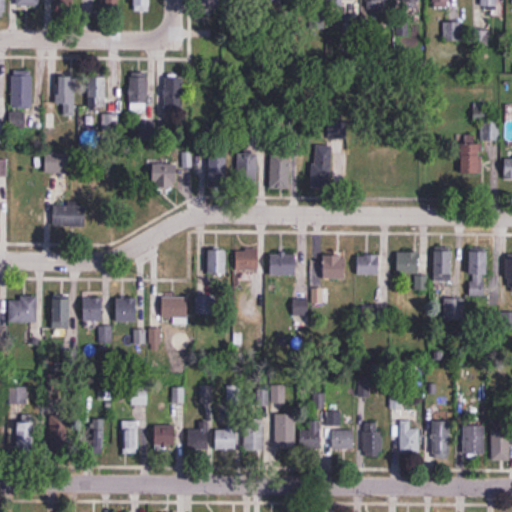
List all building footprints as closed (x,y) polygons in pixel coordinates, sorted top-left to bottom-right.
[(151,11),(151,0),(135,0),(135,11),(151,11)] [(420,9),(419,0),(402,0),(403,9),(420,9)] [(12,73),(12,108),(33,108),(33,73),(12,73)] [(131,109),(148,109),(148,74),(131,74),(131,109)] [(59,115),(76,115),(76,77),(59,77),(59,115)] [(88,77),(88,107),(107,107),(107,77),(88,77)] [(185,111),(185,77),(165,77),(165,111),(185,111)] [(102,131),(118,131),(118,114),(102,114),(102,131)] [(156,123),(141,123),(141,141),(156,141),(156,123)] [(483,174),(482,141),(492,141),(492,124),(482,124),(482,137),(461,137),(461,174),(483,174)] [(332,147),(313,147),(313,190),(332,190),(332,147)] [(46,173),(70,173),(70,152),(46,152),(46,173)] [(239,189),(258,189),(258,153),(239,153),(239,189)] [(228,154),(210,154),(210,189),(228,189),(228,154)] [(291,154),(271,154),(271,189),(291,189),(291,154)] [(178,165),(154,165),(154,188),(178,188),(178,165)] [(53,206),(53,227),(86,227),(86,206),(53,206)] [(453,248),(434,248),(434,281),(453,281),(453,248)] [(209,274),(227,274),(227,249),(209,249),(209,274)] [(236,271),(258,271),(258,250),(236,250),(236,271)] [(469,250),(469,296),(488,296),(488,250),(469,250)] [(398,275),(416,275),(416,290),(426,290),(426,252),(398,252),(398,275)] [(297,276),(297,255),(270,255),(270,276),(297,276)] [(324,279),(346,279),(346,255),(324,255),(324,279)] [(357,275),(379,275),(379,256),(357,256),(357,275)] [(328,304),(328,289),(319,289),(319,304),(328,304)] [(84,321),(109,321),(109,294),(84,294),(84,321)] [(137,322),(137,296),(117,296),(117,322),(137,322)] [(52,297),(52,329),(71,329),(71,297),(52,297)] [(38,298),(10,298),(10,323),(38,323),(38,298)] [(188,298),(162,298),(162,319),(188,319),(188,298)] [(444,299),(444,320),(465,320),(465,299),(444,299)] [(308,300),(294,300),(294,316),(308,316),(308,300)] [(373,307),(373,316),(389,316),(389,307),(373,307)] [(100,343),(111,342),(110,327),(99,328),(100,343)] [(62,410),(62,385),(44,385),(44,410),(62,410)] [(275,449),(296,449),(296,415),(275,415),(275,449)] [(264,451),(264,418),(253,418),(253,430),(244,430),(244,451),(264,451)] [(33,451),(33,421),(17,421),(17,451),(33,451)] [(121,421),(121,453),(138,453),(138,421),(121,421)] [(420,429),(411,429),(411,421),(401,421),(401,454),(420,454),(420,429)] [(355,449),(354,429),(341,429),(341,422),(301,423),(301,450),(355,449)] [(451,422),(433,422),(433,456),(451,456),(451,422)] [(364,424),(364,456),(382,456),(382,424),(364,424)] [(176,425),(156,425),(156,448),(176,448),(176,425)] [(464,425),(464,454),(486,454),(486,425),(464,425)] [(237,450),(237,426),(217,426),(217,450),(237,450)] [(492,461),(511,461),(511,426),(492,426),(492,461)] [(188,451),(210,451),(210,430),(188,430),(188,451)]
